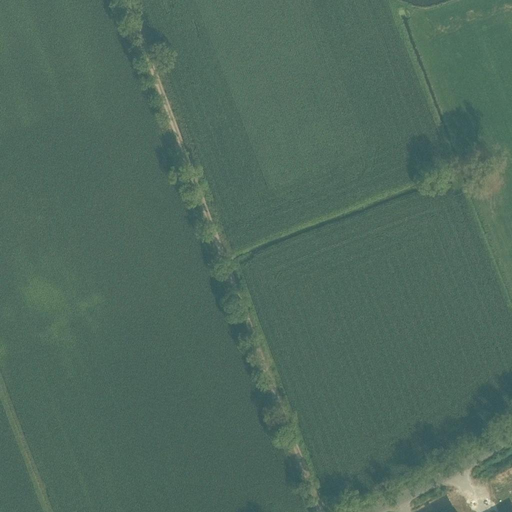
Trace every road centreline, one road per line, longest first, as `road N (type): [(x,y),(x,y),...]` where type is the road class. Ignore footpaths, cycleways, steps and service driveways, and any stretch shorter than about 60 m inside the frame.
road 1 (track): [(322,511),(130,0)]
road 2 (unclassified): [(370,511),(511,434)]
